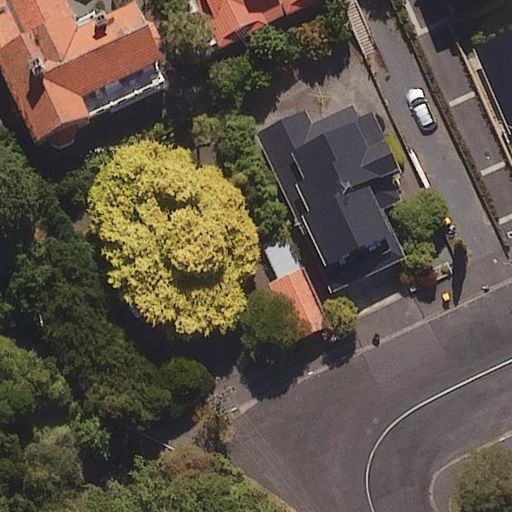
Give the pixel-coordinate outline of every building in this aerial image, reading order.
[(87,35),(69,0),(0,0),(0,80),(33,148),(168,82),(134,12),(87,35)] [(195,0),(218,48),(320,0),(195,0)] [(511,40),(486,52),(511,111),(511,40)] [(412,197),(366,100),(315,125),(310,113),(259,137),(334,295),(404,261),(381,212),(412,197)] [(300,269),(264,289),(298,349),(334,329),(300,269)]
